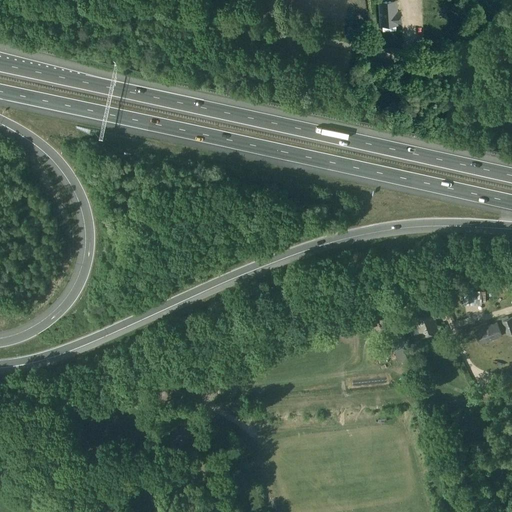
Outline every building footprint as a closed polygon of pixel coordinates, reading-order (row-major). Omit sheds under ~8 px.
[(380,2),(381,26),(398,25),(402,24),(401,12),(398,12),(397,2),(380,2)] [(465,293),(465,304),(482,303),(482,292),(465,293)] [(414,338),(421,335),(422,336),(438,330),(431,309),(414,315),(416,321),(409,323),(414,338)] [(354,317),(359,333),(372,329),(370,322),(379,318),(377,310),(354,317)] [(511,317),(509,319),(508,316),(502,318),(503,321),(508,333),(511,331),(511,317)] [(497,323),(489,326),(488,323),(476,327),(477,330),(478,330),(482,342),(501,335),(497,323)] [(385,349),(386,354),(409,347),(404,333),(385,339),(388,348),(385,349)]
